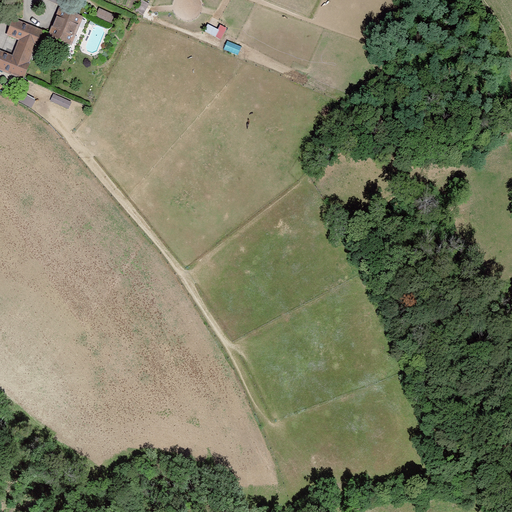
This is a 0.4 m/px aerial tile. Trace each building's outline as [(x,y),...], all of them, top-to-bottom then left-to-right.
[(101,8),(98,16),(113,21),(115,14),(101,8)] [(86,22),(60,11),(50,38),(76,48),(86,22)] [(41,31),(13,20),(7,38),(34,49),(41,31)] [(34,65),(1,52),(0,54),(0,72),(26,83),(34,65)] [(54,95),(51,102),(69,110),(72,103),(54,95)]
